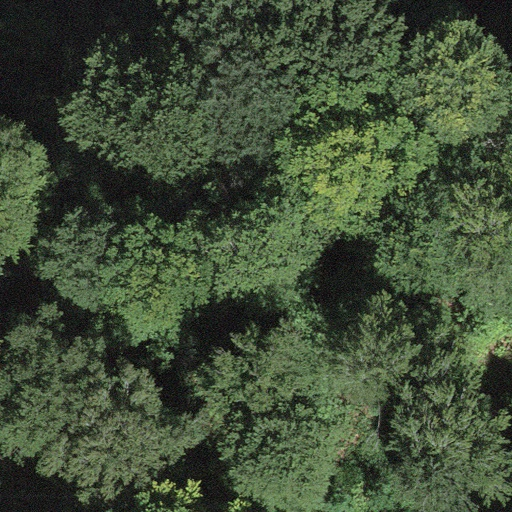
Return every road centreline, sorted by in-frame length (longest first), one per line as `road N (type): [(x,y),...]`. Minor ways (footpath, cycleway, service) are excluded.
road 1 (track): [(511,135),(291,168),(124,225),(0,279)]
road 2 (track): [(0,501),(243,511)]
